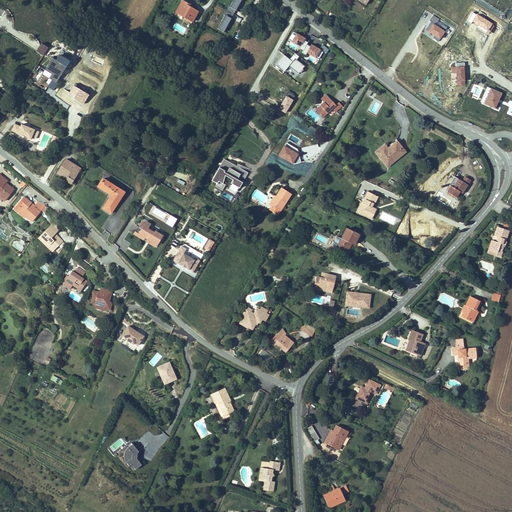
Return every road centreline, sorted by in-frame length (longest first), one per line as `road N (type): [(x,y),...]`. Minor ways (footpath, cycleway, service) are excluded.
road 1 (unclassified): [(298,389),(194,335),(0,149)]
road 2 (tertiary): [(298,389),(311,364),(390,313),(486,210)]
road 3 (tertiary): [(475,136),(411,99),(284,0)]
road 4 (unknown): [(298,10),(240,106),(270,147),(260,173)]
road 5 (tertiary): [(301,511),(298,389)]
